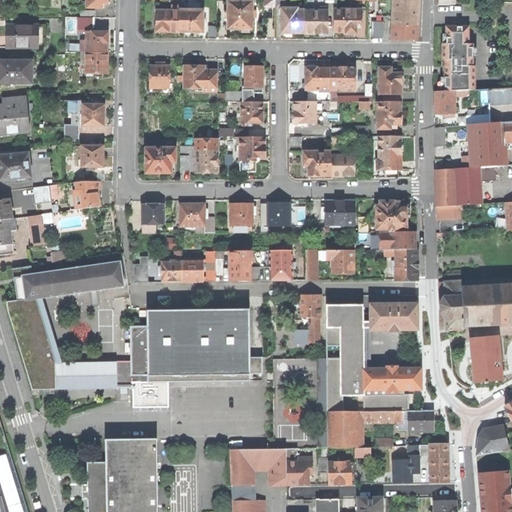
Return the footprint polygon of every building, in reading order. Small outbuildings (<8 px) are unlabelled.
[(417,35),(418,0),(394,0),(393,36),(396,40),(412,40),(417,35)] [(228,19),(228,29),(238,29),(242,29),(242,33),(249,33),(249,29),(252,29),(252,2),(246,2),(228,2),(228,11),(228,19)] [(156,11),(156,32),(167,32),(179,32),(179,10),(179,9),(177,9),(177,11),(171,11),(156,11)] [(282,9),(282,33),(292,33),(305,33),(305,11),(305,10),(297,10),(297,9),(282,9)] [(203,10),(179,10),(179,32),(191,32),(203,33),(203,26),(206,26),(206,19),(203,19),(203,10)] [(334,10),(334,32),(345,32),(345,33),(349,34),(356,34),(356,24),(362,24),(362,10),(334,10)] [(327,12),(305,11),(305,33),(313,33),(316,33),(316,34),(327,34),(327,12)] [(94,33),(94,18),(80,18),(78,18),(78,32),(86,33),(94,33)] [(382,22),(373,22),(373,36),(382,36),(382,22)] [(8,47),(39,48),(39,25),(25,25),(25,27),(8,27),(8,36),(8,47)] [(209,27),(209,40),(218,39),(218,27),(209,27)] [(442,51),(442,59),(444,59),(444,92),(455,91),(466,90),(474,90),(474,66),(472,66),(472,45),(468,45),(468,27),(446,27),(446,44),(442,44),(442,51)] [(107,33),(94,33),(86,33),(86,53),(107,53),(107,43),(107,33)] [(107,60),(107,53),(86,53),(86,60),(86,74),(107,74),(107,72),(107,65),(107,60)] [(31,62),(0,61),(0,83),(31,84),(31,62)] [(305,67),(305,90),(330,90),(330,68),(321,68),(315,68),(313,65),(309,65),(307,67),(305,67)] [(149,66),(149,89),(162,89),(170,89),(170,66),(159,66),(149,66)] [(198,66),(183,66),(183,76),(183,81),(183,88),(195,88),(205,89),(205,71),(205,66),(198,66)] [(245,67),(245,88),(253,88),(253,93),(254,93),(263,93),(263,78),(263,67),(245,67)] [(336,68),(330,68),(330,90),(355,90),(355,67),(345,68),(340,68),(336,68)] [(379,95),(385,95),(402,95),(402,84),(402,74),(397,74),(391,74),(391,69),(391,68),(379,68),(379,95)] [(217,71),(205,71),(205,89),(195,88),(195,92),(217,92),(217,71)] [(363,84),(363,97),(372,97),(372,84),(363,84)] [(254,102),(254,93),(253,93),(253,88),(245,88),(243,88),(243,93),(243,102),(254,102)] [(511,88),(489,89),(489,104),(511,102),(511,88)] [(444,92),(434,92),(434,103),(435,115),(456,114),(455,96),(455,91),(444,92)] [(241,102),(243,102),(243,93),(225,93),(225,95),(225,102),(230,102),(234,102),(241,102)] [(0,134),(28,132),(25,98),(4,100),(4,106),(0,106),(0,134)] [(79,142),(79,126),(76,126),(76,119),(82,119),(82,105),(94,106),(95,102),(67,102),(67,115),(71,115),(71,126),(64,126),(64,141),(79,142)] [(263,103),(254,102),(243,102),(241,102),(241,124),(263,124),(263,114),(263,103)] [(316,102),(294,102),(294,112),(294,124),(316,123),(316,102)] [(385,102),(377,102),(377,125),(391,125),(396,125),(401,125),(401,114),(401,102),(385,102)] [(82,119),(82,127),(104,127),(104,117),(104,106),(94,106),(82,105),(82,119)] [(468,125),(485,124),(490,124),(490,115),(465,117),(466,125),(468,125)] [(504,139),(511,138),(511,121),(490,124),(485,124),(487,144),(504,143),(504,139)] [(505,146),(504,143),(487,144),(485,124),(468,125),(471,168),(479,167),(495,166),(506,165),(505,146)] [(352,127),(352,137),(370,137),(369,127),(352,127)] [(437,145),(446,144),(445,127),(436,127),(437,145)] [(338,128),(338,137),(340,137),(351,137),(351,128),(338,128)] [(229,142),(237,142),(237,137),(234,137),(225,138),(225,150),(229,150),(229,142)] [(265,137),(241,137),(241,145),(241,161),(256,161),(256,158),(265,158),(265,148),(265,137)] [(302,137),(289,137),(289,145),(302,145),(302,137)] [(331,137),(331,146),(340,146),(340,137),(338,137),(331,137)] [(401,137),(379,137),(379,160),(376,160),(376,161),(401,161),(401,150),(401,137)] [(197,147),(197,151),(217,150),(217,140),(197,140),(197,147)] [(103,146),(81,146),(81,159),(81,167),(103,168),(103,158),(103,146)] [(189,169),(197,168),(197,151),(197,147),(180,147),(180,156),(189,156),(189,169)] [(175,148),(146,148),(146,173),(158,173),(171,173),(171,171),(176,171),(175,148)] [(208,173),(217,173),(217,150),(197,151),(197,168),(197,173),(208,173)] [(331,152),(303,152),(303,167),(304,167),(309,167),(309,173),(309,176),(319,176),(331,176),(331,157),(331,152)] [(0,180),(31,178),(28,154),(0,156),(0,180)] [(180,169),(189,169),(189,156),(180,156),(180,169)] [(354,156),(331,157),(331,176),(342,176),(354,176),(354,156)] [(256,172),(256,161),(241,161),(241,172),(256,172)] [(401,171),(401,161),(376,161),(376,171),(379,171),(401,171)] [(496,180),(495,166),(479,167),(480,181),(496,180)] [(482,204),(480,181),(479,167),(471,168),(454,169),(456,197),(457,206),(459,205),(482,204)] [(436,199),(456,197),(454,169),(435,170),(436,190),(436,199)] [(74,191),(77,210),(100,207),(99,197),(98,190),(99,190),(98,179),(75,182),(76,190),(74,191)] [(34,188),(37,205),(52,203),(51,197),(50,186),(34,188)] [(71,211),(77,210),(74,191),(68,192),(71,211)] [(444,207),(457,206),(456,197),(436,199),(436,207),(444,207)] [(0,220),(12,219),(10,200),(0,200),(0,220)] [(338,202),(325,202),(325,225),(355,225),(355,202),(338,202)] [(389,230),(389,232),(394,232),(394,229),(406,229),(406,223),(406,219),(407,219),(407,217),(409,215),(409,211),(406,208),(406,206),(400,206),(400,202),(380,202),(380,207),(376,207),(376,230),(389,230)] [(268,204),(268,205),(268,218),(268,227),(290,226),(290,216),(290,211),(290,204),(278,204),(268,204)] [(153,205),(143,205),(143,225),(156,225),(164,225),(164,205),(153,205)] [(180,205),(180,227),(197,227),(205,227),(205,219),(205,205),(192,205),(180,205)] [(231,205),(231,227),(253,227),(253,205),(240,205),(231,205)] [(460,217),(459,205),(457,206),(444,207),(444,214),(441,218),(460,217)] [(28,217),(29,226),(40,225),(38,216),(28,217)] [(368,218),(359,218),(359,232),(368,232),(368,218)] [(14,219),(12,219),(0,220),(0,244),(12,243),(11,243),(10,232),(12,231),(12,229),(16,228),(14,219)] [(215,219),(205,219),(205,227),(197,227),(197,234),(215,234),(215,219)] [(40,225),(29,226),(31,239),(38,238),(44,237),(43,229),(43,224),(40,225)] [(156,234),(156,225),(143,225),(143,234),(156,234)] [(48,228),(43,229),(44,237),(38,238),(38,243),(45,242),(45,240),(48,240),(47,237),(49,237),(48,228)] [(371,250),(380,250),(380,232),(371,232),(371,250)] [(416,232),(394,232),(389,232),(380,232),(380,250),(384,250),(396,250),(416,250),(416,242),(416,232)] [(46,245),(45,242),(38,243),(38,238),(31,239),(32,247),(46,245)] [(13,243),(11,243),(12,243),(0,244),(0,256),(14,254),(13,243)] [(153,247),(131,246),(133,265),(153,265),(153,247)] [(353,250),(327,251),(327,259),(331,259),(333,259),(333,261),(333,273),(342,273),(353,273),(353,250)] [(417,280),(416,250),(396,250),(396,256),(396,261),(396,268),(396,280),(406,280),(417,280)] [(229,252),(230,281),(240,281),(250,281),(250,267),(250,264),(251,264),(251,251),(229,252)] [(292,251),(270,251),(270,281),(281,281),(291,281),(291,270),(293,269),(293,262),(292,262),(292,254),(292,251)] [(316,280),(316,259),(316,251),(305,251),(305,258),(305,275),(306,280),(316,280)] [(316,259),(327,259),(327,251),(316,251),(316,259)] [(47,259),(48,265),(64,262),(63,252),(51,254),(52,258),(47,259)] [(203,252),(203,260),(204,282),(216,282),(216,276),(216,260),(216,252),(203,252)] [(182,282),(182,260),(175,260),(161,260),(161,264),(160,264),(160,276),(161,276),(161,283),(166,283),(170,283),(170,282),(182,282)] [(203,260),(182,260),(182,282),(192,282),(192,283),(196,282),(204,282),(203,260)] [(11,270),(16,302),(34,299),(123,285),(119,263),(32,277),(30,267),(11,270)] [(259,267),(250,267),(250,281),(259,281),(259,267)] [(511,284),(505,285),(505,284),(503,284),(503,285),(462,287),(461,274),(448,274),(448,281),(444,281),(444,282),(438,282),(440,330),(465,329),(464,326),(511,323),(511,284)] [(310,296),(301,296),(301,317),(309,317),(319,317),(320,317),(320,296),(310,296)] [(361,296),(326,296),(326,317),(361,317),(361,296)] [(18,309),(33,360),(51,354),(34,299),(16,302),(18,309)] [(417,304),(370,305),(370,330),(389,330),(399,330),(417,330),(417,304)] [(115,362),(115,388),(133,388),(133,382),(250,381),(249,375),(262,374),(262,357),(249,358),(249,309),(147,311),(147,326),(131,327),(131,362),(115,362)] [(319,343),(319,317),(309,317),(309,343),(319,343)] [(498,336),(470,338),(474,383),(502,380),(498,336)] [(326,377),(340,377),(340,373),(340,368),(340,341),(326,341),(326,359),(326,377)] [(51,354),(33,360),(40,382),(58,377),(51,354)] [(397,389),(421,389),(421,369),(397,369),(397,367),(387,367),(387,370),(363,370),(363,373),(363,389),(363,390),(387,389),(387,392),(397,392),(397,389)] [(341,389),(363,389),(363,373),(340,373),(340,377),(341,389)] [(397,400),(397,392),(387,392),(387,400),(397,400)] [(402,400),(397,400),(387,400),(374,400),(374,411),(402,411),(402,400)] [(402,420),(402,411),(374,411),(356,412),(356,421),(381,421),(382,423),(399,422),(402,422),(402,420)] [(420,411),(408,411),(408,431),(433,431),(433,420),(433,411),(420,411)] [(357,448),(356,421),(356,412),(329,412),(330,448),(355,448),(357,448)] [(502,426),(484,429),(479,438),(478,445),(476,456),(508,451),(502,426)] [(157,511),(157,439),(105,440),(106,463),(87,463),(87,511),(157,511)] [(402,454),(420,454),(420,445),(402,445),(402,454)] [(420,455),(430,455),(430,445),(420,445),(420,454),(420,455)] [(448,445),(430,445),(430,455),(430,482),(448,482),(448,464),(448,445)] [(230,448),(231,498),(249,497),(248,463),(272,462),(273,483),(287,482),(287,462),(286,453),(286,447),(230,448)] [(371,448),(357,448),(355,448),(355,455),(363,455),(363,463),(371,463),(371,462),(371,456),(371,448)] [(319,473),(328,473),(328,463),(328,458),(319,458),(319,473)] [(302,462),(287,462),(287,482),(298,485),(308,484),(308,474),(312,474),(312,461),(302,462)] [(328,473),(328,484),(340,484),(350,484),(350,463),(328,463),(328,473)] [(511,511),(509,471),(478,474),(480,497),(481,511),(511,511)] [(231,498),(232,511),(231,511),(249,511),(249,501),(249,497),(231,498)] [(320,504),(319,511),(339,511),(339,498),(320,499),(320,504)] [(381,511),(382,498),(369,498),(358,498),(358,511),(381,511)] [(249,501),(249,511),(263,511),(263,501),(249,501)] [(455,511),(455,501),(443,501),(434,501),(434,511),(455,511)]
